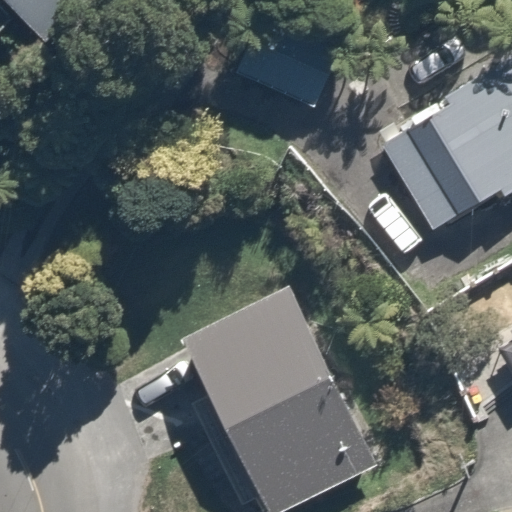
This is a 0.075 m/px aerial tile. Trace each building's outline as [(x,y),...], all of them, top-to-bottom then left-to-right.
[(13,0),(56,43),(99,0),(13,0)] [(269,33),(244,84),(312,117),(337,67),(269,33)] [(436,236),(511,193),(511,66),(384,137),(403,170),(364,192),(387,235),(424,214),(436,236)] [(242,511),(274,511),(277,511),(380,466),(302,288),(198,334),(223,391),(195,403),(242,511)] [(511,340),(496,350),(511,378),(511,340)]
